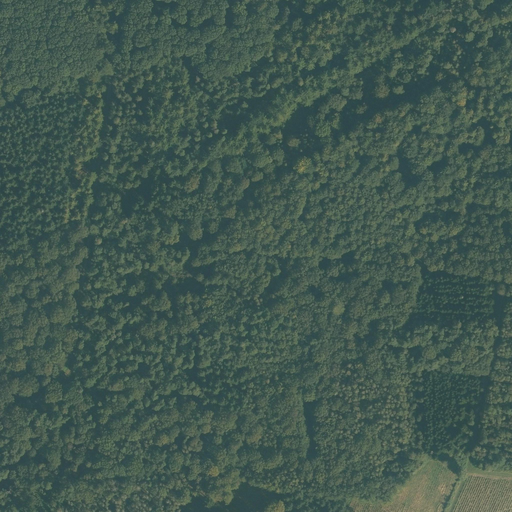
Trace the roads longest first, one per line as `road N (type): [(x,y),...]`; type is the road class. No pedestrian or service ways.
road 1 (track): [(104,123),(160,164),(183,175),(203,173),(356,69),(482,0)]
road 2 (track): [(88,234),(507,275)]
road 3 (track): [(507,275),(466,472)]
road 4 (track): [(115,58),(88,234)]
road 5 (track): [(115,58),(122,65),(154,58),(221,26),(249,0)]
road 6 (track): [(73,361),(55,511)]
road 7 (track): [(73,361),(88,234)]
road 8 (track): [(115,58),(0,91)]
